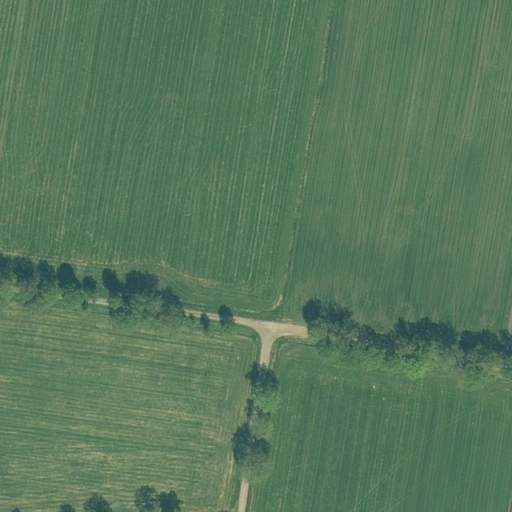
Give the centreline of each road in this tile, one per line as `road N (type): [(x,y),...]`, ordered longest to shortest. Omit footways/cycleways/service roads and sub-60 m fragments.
road 1 (track): [(269,325),(0,287)]
road 2 (track): [(511,368),(269,325)]
road 3 (track): [(269,325),(240,511)]
